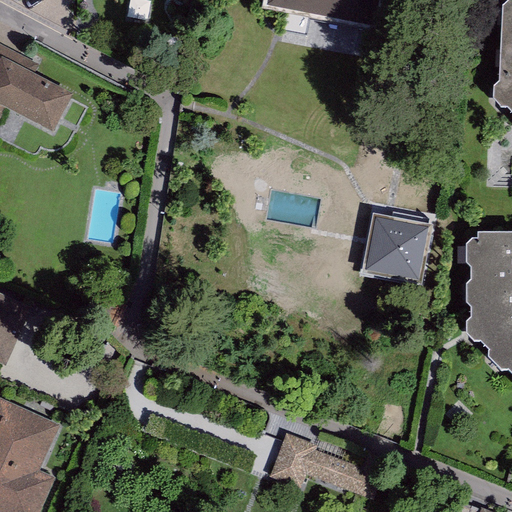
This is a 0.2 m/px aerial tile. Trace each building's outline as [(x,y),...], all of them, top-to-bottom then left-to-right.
[(386,0),(257,0),(257,3),(381,27),(386,0)] [(511,2),(511,3),(501,12),(498,86),(493,91),(493,102),(501,112),(507,112),(511,117),(511,2)] [(78,85),(0,47),(0,108),(54,134),(78,85)] [(431,233),(365,222),(355,280),(422,291),(431,233)] [(511,236),(476,237),(476,243),(471,244),(465,249),(465,267),(470,272),(469,285),(465,289),(465,307),(470,312),(470,323),(465,326),(466,339),(473,346),(479,345),(488,354),(487,361),(500,374),(506,374),(511,379),(511,236)] [(30,313),(0,299),(0,366),(5,369),(30,313)] [(59,427),(0,401),(0,511),(39,511),(54,481),(38,474),(59,427)] [(307,485),(311,476),(360,495),(371,467),(289,437),(276,474),(307,485)]
